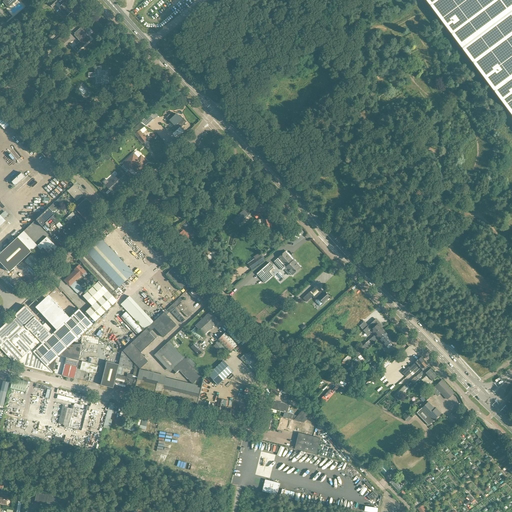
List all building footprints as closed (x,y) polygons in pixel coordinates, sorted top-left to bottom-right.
[(66,17),(72,11),(64,2),(61,5),(58,2),(59,1),(57,0),(54,0),(49,4),(52,7),(56,4),(59,7),(58,8),(66,17)] [(511,0),(425,0),(511,116),(511,0)] [(15,16),(10,20),(7,23),(10,27),(18,20),(15,16)] [(89,34),(82,26),(76,32),(77,32),(74,35),(80,42),(76,45),(80,49),(91,39),(89,37),(87,35),(89,34)] [(62,30),(58,27),(48,37),(52,40),(62,30)] [(230,53),(228,57),(234,61),(237,57),(230,53)] [(228,63),(225,60),(218,67),(221,70),(227,75),(233,70),(227,64),(228,63)] [(108,76),(108,70),(101,70),(101,66),(94,66),(94,73),(88,73),(88,77),(95,77),(95,84),(102,84),(102,90),(106,90),(106,84),(108,84),(113,83),(112,76),(108,76)] [(34,82),(27,87),(31,92),(35,96),(41,91),(34,82)] [(158,94),(148,83),(142,89),(152,100),(158,94)] [(167,118),(170,120),(178,129),(173,135),(171,137),(174,141),(184,132),(180,128),(186,122),(180,116),(179,117),(176,114),(174,116),(172,113),(167,118)] [(145,126),(147,127),(155,119),(150,114),(140,123),(145,126)] [(0,118),(0,124),(3,129),(9,124),(2,116),(0,118)] [(52,121),(46,127),(55,136),(59,129),(52,121)] [(132,130),(135,134),(142,144),(148,140),(140,130),(145,126),(140,123),(132,130)] [(140,168),(147,162),(145,160),(146,159),(144,158),(143,158),(142,157),(138,160),(133,155),(126,161),(127,161),(124,164),(129,169),(132,167),(137,173),(141,169),(140,168)] [(124,181),(127,179),(121,172),(118,174),(119,175),(113,180),(110,183),(109,182),(106,179),(103,182),(112,192),(116,189),(116,188),(124,181)] [(12,182),(15,186),(25,177),(21,173),(12,182)] [(83,195),(83,194),(74,185),(68,191),(77,200),(83,195)] [(148,205),(151,209),(161,199),(155,193),(145,202),(147,204),(146,205),(147,205),(148,205)] [(181,216),(164,197),(161,199),(179,218),(181,216)] [(101,214),(96,209),(93,205),(86,198),(75,208),(90,224),(91,224),(93,222),(101,214)] [(53,204),(49,208),(55,214),(59,210),(57,208),(53,204)] [(237,224),(255,208),(251,204),(233,220),(237,224)] [(49,208),(36,220),(42,227),(43,227),(47,224),(45,223),(51,218),(53,215),(55,214),(49,208)] [(69,222),(64,227),(72,236),(76,233),(80,228),(85,225),(76,216),(73,212),(66,218),(70,222),(69,222)] [(53,215),(51,218),(57,225),(57,226),(61,230),(57,233),(66,242),(72,236),(64,227),(53,215)] [(269,217),(262,219),(258,220),(260,227),(264,226),(264,230),(272,228),(269,217)] [(184,230),(177,236),(185,245),(192,239),(184,230)] [(147,234),(142,239),(157,254),(161,250),(147,234)] [(99,236),(76,257),(99,281),(111,294),(134,273),(99,236)] [(31,252),(18,237),(0,253),(0,261),(9,272),(31,252)] [(50,255),(50,256),(58,249),(54,245),(53,245),(51,243),(52,242),(46,237),(37,246),(40,249),(44,246),(46,248),(45,249),(50,254),(50,255)] [(279,258),(274,261),(280,268),(284,264),(287,267),(290,270),(289,271),(292,275),(293,274),(293,275),(294,275),(296,273),(296,272),(296,271),(300,268),(297,264),(296,264),(294,262),(295,262),(294,260),(293,261),(285,252),(279,258)] [(25,261),(35,272),(43,264),(33,253),(25,261)] [(255,258),(247,263),(252,270),(265,261),(264,259),(265,259),(262,254),(261,255),(259,253),(254,256),(255,258)] [(270,263),(257,274),(266,283),(273,276),(271,273),(275,269),(270,263)] [(191,279),(177,264),(173,268),(172,267),(169,270),(170,271),(167,274),(181,289),(191,279)] [(79,265),(76,268),(75,269),(75,270),(64,280),(69,285),(74,280),(75,281),(80,276),(81,276),(82,274),(84,277),(88,274),(79,265)] [(29,266),(27,268),(33,276),(36,274),(29,266)] [(99,281),(83,295),(92,305),(86,311),(95,321),(117,301),(111,294),(99,281)] [(199,290),(196,286),(189,292),(199,303),(205,298),(198,291),(199,290)] [(323,292),(321,292),(320,291),(319,291),(315,287),(310,292),(313,296),(313,297),(316,301),(315,301),(320,306),(330,297),(324,291),(323,292)] [(313,296),(310,292),(303,298),(306,302),(313,296)] [(153,322),(151,324),(154,328),(163,337),(177,325),(167,314),(171,311),(182,323),(185,319),(179,312),(181,310),(187,317),(191,314),(186,309),(187,308),(182,302),(181,301),(182,300),(180,297),(153,322)] [(0,354),(5,360),(4,361),(20,365),(25,366),(52,373),(56,357),(59,355),(71,344),(75,340),(93,324),(79,309),(54,332),(52,334),(43,325),(25,306),(16,314),(15,315),(17,317),(13,321),(10,319),(7,322),(0,328),(0,354)] [(204,335),(219,321),(210,311),(195,325),(204,335)] [(126,312),(121,316),(138,334),(143,330),(126,312)] [(375,335),(354,354),(357,357),(377,340),(379,339),(382,335),(385,332),(381,327),(383,326),(376,319),(368,326),(364,321),(359,326),(368,335),(371,332),(375,335)] [(45,323),(43,325),(52,334),(54,332),(45,323)] [(238,344),(246,337),(234,324),(226,331),(238,344)] [(203,335),(196,327),(190,332),(198,340),(203,335)] [(134,340),(123,351),(133,362),(136,364),(139,368),(140,369),(148,361),(141,354),(142,353),(141,352),(155,339),(149,332),(150,332),(147,328),(144,330),(134,340)] [(237,345),(225,332),(217,340),(229,352),(237,345)] [(382,335),(379,339),(388,348),(391,345),(389,343),(392,340),(385,332),(382,335)] [(157,352),(173,369),(184,358),(169,341),(157,352)] [(216,344),(214,346),(220,353),(225,348),(218,341),(215,343),(216,344)] [(202,353),(198,349),(201,347),(196,342),(191,347),(199,355),(202,353)] [(71,344),(59,355),(66,357),(62,375),(74,378),(79,360),(78,360),(80,352),(81,344),(71,344)] [(256,369),(254,371),(257,374),(258,370),(257,369),(259,367),(262,358),(253,349),(247,354),(256,364),(253,366),(256,369)] [(406,377),(413,371),(414,369),(424,360),(421,357),(409,367),(409,366),(402,372),(406,377)] [(187,361),(184,358),(173,369),(176,373),(179,370),(192,384),(201,376),(193,367),(187,361)] [(190,358),(187,361),(193,367),(196,365),(190,358)] [(386,358),(379,365),(384,370),(391,363),(386,358)] [(421,368),(423,370),(424,369),(424,368),(428,364),(424,360),(414,369),(413,371),(415,373),(421,368)] [(98,365),(82,361),(80,369),(96,373),(98,365)] [(107,361),(101,385),(110,387),(113,388),(119,364),(107,361)] [(208,375),(218,385),(233,371),(223,361),(208,375)] [(376,362),(368,370),(369,371),(368,371),(374,377),(380,371),(378,369),(380,367),(376,362)] [(351,363),(341,372),(345,376),(349,373),(349,374),(355,369),(357,371),(359,369),(354,363),(352,365),(351,363)] [(117,374),(113,388),(133,393),(134,393),(135,388),(137,379),(139,369),(139,368),(136,364),(133,375),(128,373),(127,376),(122,375),(117,374)] [(432,381),(438,375),(428,364),(424,368),(424,369),(423,370),(416,377),(418,379),(422,376),(421,375),(424,372),(425,374),(425,373),(427,375),(421,380),(426,385),(429,385),(432,382),(432,381)] [(270,392),(270,393),(274,394),(274,395),(279,396),(282,384),(274,377),(270,392)] [(13,378),(10,388),(25,392),(28,381),(13,378)] [(137,379),(135,388),(197,403),(200,388),(198,387),(195,386),(193,393),(137,379)] [(405,385),(397,393),(398,394),(401,397),(410,388),(409,388),(413,384),(410,381),(410,380),(406,383),(406,384),(405,385)] [(438,396),(440,394),(441,393),(447,399),(454,393),(442,380),(432,389),(438,396)] [(3,381),(0,393),(0,405),(4,407),(10,383),(3,381)] [(290,405),(273,400),(271,409),(287,413),(290,405)] [(110,402),(106,418),(110,419),(114,404),(110,402)] [(428,425),(440,414),(428,402),(416,413),(428,425)] [(62,406),(58,423),(64,425),(63,426),(68,427),(72,409),(70,408),(62,406)] [(303,422),(311,415),(304,408),(297,416),(288,413),(286,418),(303,422)] [(149,414),(144,412),(141,425),(146,426),(149,414)] [(262,422),(262,424),(261,428),(269,430),(272,418),(264,416),(262,422)] [(296,432),(298,424),(279,419),(277,427),(296,432)] [(129,424),(127,431),(137,434),(139,426),(129,424)] [(298,433),(295,449),(306,451),(316,454),(320,438),(298,433)] [(261,449),(277,454),(279,447),(264,442),(261,449)] [(382,463),(377,468),(384,476),(390,471),(382,463)] [(265,479),(262,491),(277,495),(280,483),(265,479)] [(392,480),(389,482),(398,491),(407,483),(405,481),(401,486),(397,482),(396,484),(392,480)] [(2,493),(0,492),(0,503),(7,505),(8,495),(1,494),(2,493)] [(36,492),(36,493),(34,503),(58,507),(59,501),(60,496),(36,492)]
